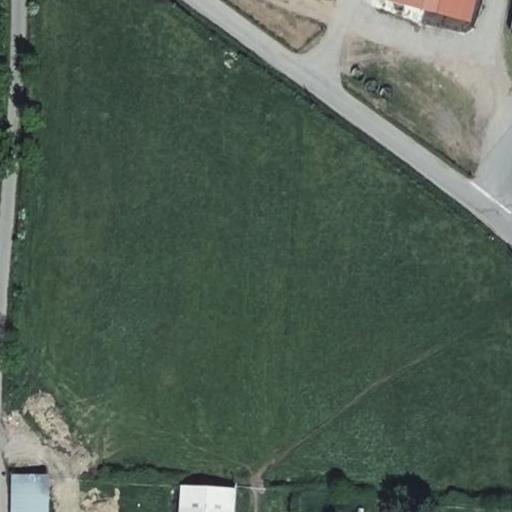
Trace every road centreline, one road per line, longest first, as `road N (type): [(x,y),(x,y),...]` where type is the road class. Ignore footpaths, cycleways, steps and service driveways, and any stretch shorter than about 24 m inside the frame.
road 1 (unclassified): [(25,0),(0,463)]
road 2 (unclassified): [(507,238),(183,0)]
road 3 (unknown): [(328,6),(454,32),(477,26),(482,0)]
